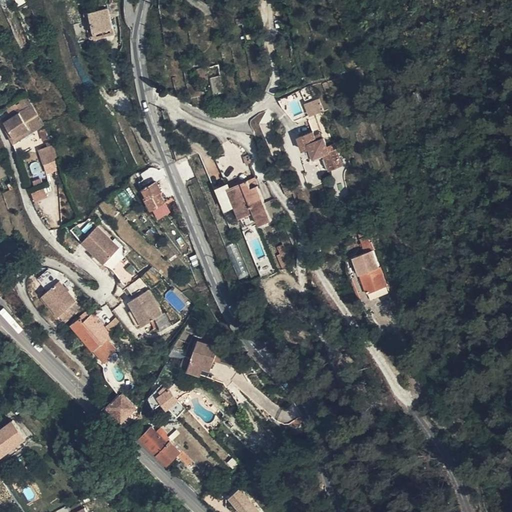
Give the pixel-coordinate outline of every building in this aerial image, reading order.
[(116,30),(110,6),(90,10),(96,35),(116,30)] [(0,83),(14,75),(2,54),(0,55),(0,83)] [(214,75),(215,90),(224,90),(222,74),(214,75)] [(17,79),(14,75),(0,83),(0,86),(1,88),(17,79)] [(28,103),(30,105),(37,118),(29,122),(32,126),(34,131),(46,124),(28,93),(22,97),(23,99),(21,100),(24,105),(28,103)] [(307,101),(311,114),(326,109),(322,96),(307,101)] [(30,105),(14,113),(7,117),(17,135),(32,126),(29,122),(37,118),(30,105)] [(3,116),(16,141),(20,139),(17,135),(7,117),(14,113),(13,111),(3,116)] [(319,136),(326,134),(323,124),(316,126),(319,136)] [(17,135),(20,139),(34,131),(32,126),(17,135)] [(335,135),(330,137),(340,160),(344,159),(350,175),(364,169),(355,148),(349,151),(345,142),(338,144),(337,139),(335,135)] [(340,160),(330,137),(321,140),(327,154),(334,152),(338,161),(340,160)] [(46,163),(59,158),(55,144),(48,145),(41,148),(46,163)] [(255,177),(247,158),(231,160),(242,182),(255,177)] [(11,178),(5,165),(0,166),(0,174),(3,181),(11,178)] [(44,176),(33,178),(35,187),(46,184),(44,176)] [(271,178),(265,181),(269,189),(275,186),(271,178)] [(269,189),(265,181),(245,189),(253,207),(258,219),(272,213),(278,226),(289,221),(275,186),(269,189)] [(166,198),(172,207),(178,205),(173,195),(175,194),(171,184),(160,189),(166,198)] [(35,198),(50,195),(48,185),(33,189),(35,198)] [(253,207),(245,189),(243,185),(234,190),(243,212),(253,207)] [(168,207),(169,209),(172,207),(166,198),(160,189),(159,190),(162,199),(168,207)] [(84,239),(94,250),(105,261),(120,246),(99,224),(84,239)] [(376,244),(367,248),(371,259),(380,256),(376,244)] [(108,260),(113,265),(124,252),(119,247),(108,260)] [(105,261),(94,250),(91,253),(102,264),(105,261)] [(380,259),(364,265),(381,302),(397,295),(380,259)] [(62,312),(78,297),(61,279),(48,268),(38,277),(48,288),(44,292),(62,312)] [(27,291),(21,283),(16,287),(22,295),(27,291)] [(164,311),(150,288),(130,300),(144,323),(164,311)] [(78,325),(105,355),(120,340),(94,311),(78,325)] [(121,317),(113,324),(119,332),(124,328),(126,330),(130,326),(121,317)] [(214,368),(217,358),(219,354),(221,355),(224,346),(200,338),(190,365),(203,370),(205,365),(214,368)] [(219,354),(217,358),(238,365),(234,350),(224,346),(221,355),(219,354)] [(169,407),(180,396),(178,392),(168,380),(157,389),(161,393),(158,396),(169,407)] [(124,388),(110,402),(124,415),(138,402),(124,388)] [(153,399),(158,396),(161,393),(157,389),(152,394),(153,399)] [(152,394),(147,397),(153,413),(158,410),(153,399),(152,394)] [(174,410),(181,415),(188,404),(183,400),(174,410)] [(26,424),(2,441),(16,462),(37,449),(33,444),(38,441),(26,424)] [(143,436),(150,443),(161,433),(154,426),(143,436)] [(150,443),(159,453),(169,443),(161,433),(150,443)] [(165,459),(170,463),(182,451),(173,442),(175,440),(173,438),(169,443),(159,453),(165,459)] [(261,511),(264,509),(242,484),(230,494),(245,511),(261,511)]
